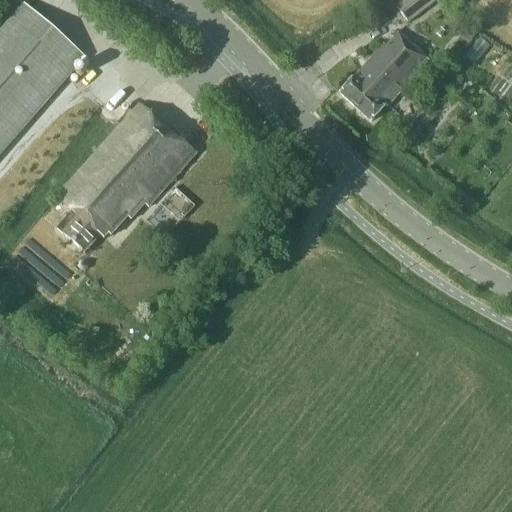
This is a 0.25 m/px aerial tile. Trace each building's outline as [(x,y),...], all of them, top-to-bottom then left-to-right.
[(437,0),(405,0),(397,7),(410,24),(439,2),(437,0)] [(367,33),(386,19),(378,6),(358,20),(367,33)] [(0,153),(84,58),(26,7),(0,36),(0,153)] [(429,58),(397,30),(341,95),(370,120),(385,103),(388,105),(429,58)] [(196,156),(140,106),(58,197),(77,214),(61,232),(85,253),(100,236),(105,241),(110,235),(111,237),(129,217),(131,220),(146,204),(149,207),(196,156)]
